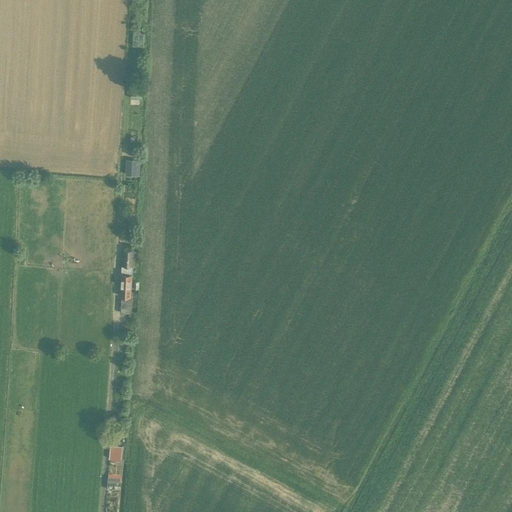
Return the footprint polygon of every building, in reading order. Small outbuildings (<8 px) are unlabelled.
[(144,43),(144,33),(134,33),(134,43),(144,43)] [(142,98),(143,80),(132,80),(131,98),(142,98)] [(136,174),(137,162),(127,162),(126,174),(136,174)] [(133,266),(134,250),(124,249),(121,274),(121,296),(130,296),(132,275),(133,266)] [(132,299),(130,299),(121,299),(121,313),(131,313),(132,299)] [(110,443),(109,456),(121,457),(122,444),(110,443)] [(120,486),(121,477),(108,477),(107,485),(120,486)]
